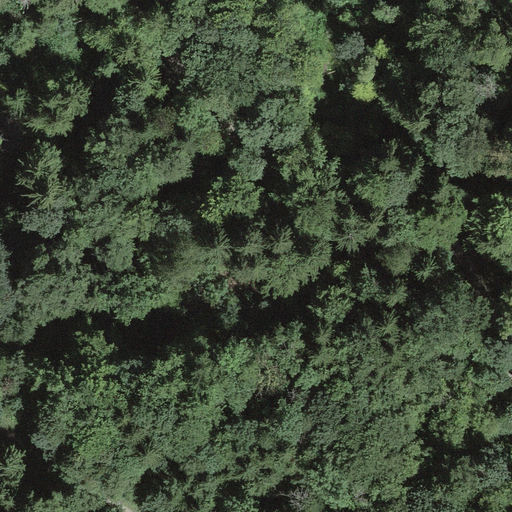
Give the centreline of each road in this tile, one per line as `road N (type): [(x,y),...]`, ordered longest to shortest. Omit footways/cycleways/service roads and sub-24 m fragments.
road 1 (track): [(511,357),(489,284),(441,227),(222,131),(148,0)]
road 2 (track): [(0,431),(117,511)]
